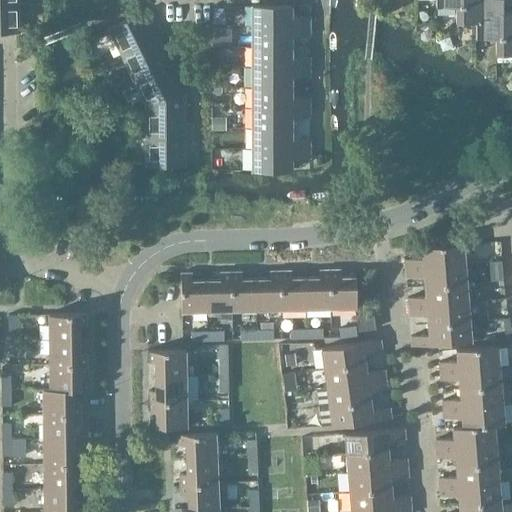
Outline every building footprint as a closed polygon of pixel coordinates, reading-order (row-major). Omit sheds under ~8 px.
[(474,21),(482,21),(481,0),(461,0),(462,5),(455,5),(455,21),(474,21)] [(481,0),(482,21),(474,21),(475,37),(495,37),(502,37),(502,11),(501,0),(481,0)] [(0,31),(20,31),(19,3),(0,3),(0,31)] [(252,4),(252,26),(310,26),(310,17),(291,17),(291,4),(252,4)] [(210,6),(209,25),(222,26),(223,7),(210,6)] [(157,21),(151,7),(108,28),(120,53),(156,36),(150,24),(157,21)] [(511,52),(511,11),(502,11),(502,37),(495,37),(495,53),(511,52)] [(435,27),(447,27),(446,13),(434,13),(435,27)] [(310,35),(310,26),(252,26),(252,46),(291,46),(291,35),(310,35)] [(162,48),(156,36),(120,53),(133,78),(175,57),(169,44),(162,48)] [(252,46),(252,66),(310,66),(310,56),(291,57),(291,46),(252,46)] [(175,57),(133,78),(144,102),(180,85),(174,73),(181,70),(175,57)] [(310,76),(310,66),(252,66),(252,87),(291,87),(291,76),(310,76)] [(183,92),(180,85),(144,102),(145,108),(184,108),(183,92)] [(291,97),(291,87),(252,87),(252,107),(310,107),(310,97),(291,97)] [(291,128),(291,117),(310,117),(310,107),(252,107),(252,128),(291,128)] [(145,137),(193,137),(192,122),(184,122),(184,108),(145,108),(145,137)] [(291,139),(291,128),(252,128),(252,148),(310,148),(310,139),(291,139)] [(193,152),(193,137),(145,137),(145,165),(184,165),(184,152),(193,152)] [(291,169),(291,158),(310,158),(310,148),(252,148),(252,169),(291,169)] [(464,263),(463,243),(420,246),(421,257),(404,258),(404,267),(408,267),(464,263)] [(9,266),(3,254),(0,255),(0,286),(9,282),(3,269),(9,266)] [(464,263),(408,267),(404,267),(405,277),(423,276),(424,285),(466,282),(464,263)] [(319,276),(305,276),(306,307),(331,307),(330,269),(319,269),(319,276)] [(331,307),(356,306),(355,276),(340,276),(340,269),(330,269),(331,307)] [(257,308),(281,308),(280,270),(270,271),(270,278),(256,278),(257,308)] [(291,270),(280,270),(281,308),(306,307),(305,276),(291,277),(291,270)] [(221,279),(206,279),(207,309),(232,309),(231,271),(221,272),(221,279)] [(232,309),(257,308),(256,278),(241,278),(241,271),(231,271),(232,309)] [(192,280),(192,272),(181,272),(182,310),(207,309),(206,279),(192,280)] [(407,297),(408,305),(468,301),(466,282),(424,285),(425,295),(407,297)] [(427,323),(468,320),(469,320),(468,301),(408,305),(409,315),(426,314),(427,323)] [(356,315),(358,330),(375,328),(372,312),(356,315)] [(48,313),(48,339),(80,338),(80,325),(87,324),(87,313),(48,313)] [(8,314),(8,337),(17,337),(17,314),(8,314)] [(411,346),(471,341),(469,320),(468,320),(427,323),(428,334),(410,335),(411,346)] [(356,334),(356,330),(355,326),(337,329),(339,336),(356,334)] [(323,328),(306,329),(306,338),(323,337),(323,328)] [(289,329),(289,338),(306,338),(306,329),(289,329)] [(240,339),(256,339),(256,330),(240,330),(240,339)] [(273,330),(256,330),(256,339),(273,339),(273,330)] [(17,356),(17,337),(8,337),(8,356),(17,356)] [(80,352),(80,338),(48,339),(49,364),(88,363),(87,352),(80,352)] [(323,368),(365,361),(363,352),(382,349),(381,339),(320,348),(323,368)] [(227,379),(226,343),(217,343),(218,379),(227,379)] [(439,371),(499,366),(497,346),(456,349),(457,360),(438,362),(439,371)] [(156,376),(185,375),(185,349),(148,350),(148,362),(155,362),(156,376)] [(366,371),(365,361),(323,368),(326,387),(386,378),(385,369),(366,371)] [(49,388),(72,388),(72,389),(80,389),(80,375),(88,375),(88,363),(49,364),(49,387),(49,388)] [(500,385),(499,366),(439,371),(440,379),(458,378),(459,388),(500,385)] [(294,372),(282,374),(284,391),(296,390),(294,372)] [(1,373),(1,386),(10,386),(9,373),(1,373)] [(148,390),(149,400),(186,400),(185,375),(156,376),(156,390),(148,390)] [(326,387),(328,406),(370,400),(369,390),(387,387),(386,378),(326,387)] [(228,391),(227,379),(218,379),(218,391),(228,391)] [(501,404),(500,385),(459,388),(460,398),(441,399),(442,408),(501,404)] [(10,406),(10,386),(1,386),(1,406),(10,406)] [(73,403),(72,389),(72,388),(49,388),(49,387),(42,387),(42,414),(80,413),(80,403),(73,403)] [(186,400),(149,400),(149,411),(156,411),(156,426),(186,425),(186,400)] [(372,410),(370,400),(328,406),(331,425),(391,417),(390,407),(372,410)] [(461,416),(461,425),(461,426),(494,423),(503,423),(501,404),(442,408),(443,417),(461,416)] [(228,426),(228,408),(218,409),(218,426),(228,426)] [(42,414),(42,438),(73,438),(73,424),(81,424),(80,413),(42,414)] [(10,422),(2,422),(2,437),(10,437),(10,422)] [(452,426),(452,427),(453,437),(435,438),(436,447),(495,442),(494,423),(461,426),(461,425),(452,426)] [(387,439),(405,438),(404,427),(344,432),(346,452),(387,449),(387,439)] [(215,432),(178,433),(178,444),(184,444),(185,458),(216,457),(215,432)] [(10,455),(10,437),(2,437),(2,455),(10,455)] [(74,452),(73,438),(42,438),(43,463),(81,463),(81,452),(74,452)] [(246,440),(246,455),(256,454),(255,439),(246,440)] [(455,455),(456,465),(497,462),(495,442),(436,447),(437,456),(455,455)] [(388,458),(387,449),(346,452),(347,471),(407,466),(407,457),(388,458)] [(256,454),(246,455),(247,473),(257,472),(256,454)] [(179,472),(179,483),(217,482),(216,457),(185,458),(185,472),(179,472)] [(439,487),(499,482),(497,462),(456,465),(456,476),(438,477),(439,487)] [(43,463),(43,488),(74,487),(74,474),(81,474),(81,463),(43,463)] [(390,487),(390,477),(408,475),(407,466),(347,471),(349,490),(390,487)] [(3,472),(3,486),(11,486),(11,472),(3,472)] [(218,507),(217,482),(179,483),(180,494),(186,493),(186,508),(211,507),(218,507)] [(500,501),(499,482),(439,487),(440,496),(458,495),(458,504),(500,501)] [(3,505),(11,505),(11,486),(3,486),(3,505)] [(81,511),(82,501),(74,501),(74,487),(43,488),(43,511),(81,511)] [(349,490),(350,509),(411,504),(410,495),(391,497),(390,487),(349,490)] [(248,490),(249,506),(259,505),(258,489),(248,490)] [(458,504),(458,511),(501,511),(500,501),(458,504)]
